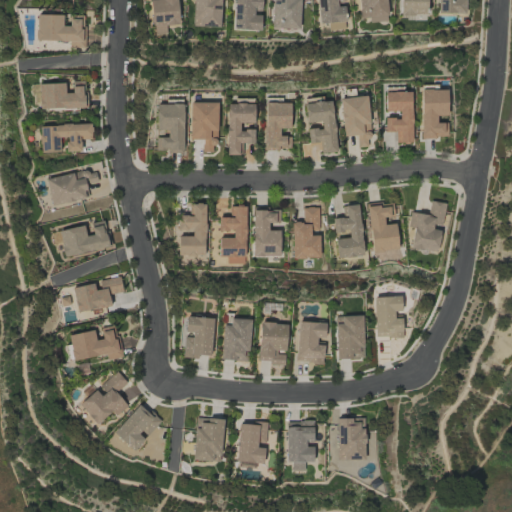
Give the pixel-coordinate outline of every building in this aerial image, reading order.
[(178,24),(176,0),(149,0),(152,34),(166,33),(166,25),(178,24)] [(192,0),(192,26),(219,26),(219,0),(192,0)] [(259,30),(259,0),(233,0),(232,29),(259,30)] [(271,0),(271,28),(299,28),(299,0),(271,0)] [(315,0),(317,24),(327,23),(328,30),(345,28),(343,4),(342,0),(315,0)] [(357,0),(358,18),(368,18),(368,22),(386,21),(384,0),(357,0)] [(399,0),(400,15),(426,15),(426,0),(399,0)] [(436,0),(437,12),(464,13),(464,0),(436,0)] [(83,48),(83,16),(68,16),(68,25),(61,25),(61,15),(35,14),(35,40),(68,41),(68,48),(83,48)] [(38,109),(85,107),(84,80),(71,81),(71,92),(63,92),(63,83),(35,84),(35,94),(38,94),(38,109)] [(445,115),(445,90),(419,89),(419,137),(445,138),(446,123),(435,122),(435,115),(445,115)] [(383,111),(397,111),(397,118),(383,118),(383,131),(395,131),(395,142),(410,142),(409,92),(382,92),(383,111)] [(337,98),(342,137),(355,135),(356,147),(370,145),(363,95),(337,98)] [(304,122),(319,121),(320,128),(306,129),(307,143),(318,142),(319,153),(335,151),(330,100),(302,103),(304,122)] [(188,138),(201,139),(201,152),(214,152),(215,102),(188,102),(188,138)] [(288,128),(288,102),(262,102),(262,149),(289,149),(289,136),(277,136),(277,128),(288,128)] [(154,104),(155,130),(166,129),(166,137),(154,137),(155,152),(182,151),(181,104),(154,104)] [(225,104),(225,155),(242,155),(242,143),(252,143),(252,130),(237,130),(237,123),(252,123),(252,104),(225,104)] [(59,151),(58,137),(65,137),(65,151),(80,151),(79,139),(90,139),(90,123),(38,125),(39,152),(59,151)] [(44,178),(50,206),(88,198),(82,170),(44,178)] [(409,211),(406,227),(412,227),(409,248),(435,252),(439,228),(440,228),(444,203),(428,200),(426,214),(409,211)] [(370,252),(397,249),(394,223),(383,224),(382,217),(393,216),(391,202),(366,204),(370,252)] [(177,236),(177,255),(203,255),(204,203),(191,203),(191,215),(177,215),(177,229),(191,229),(191,236),(177,236)] [(362,255),(357,204),(340,206),(341,217),(331,219),(332,232),(347,231),(347,237),(333,239),(336,258),(362,255)] [(244,206),(232,206),(231,217),(217,217),(217,230),(231,231),(231,238),(218,238),(217,256),(226,257),(225,263),(243,264),(244,206)] [(291,258),(319,258),(318,235),(310,235),(310,230),(317,230),(317,207),(300,207),(301,221),(290,222),(291,258)] [(251,209),(252,257),(278,256),(278,230),(267,230),(267,223),(279,222),(278,208),(251,209)] [(57,230),(63,256),(110,246),(104,220),(89,223),(92,234),(84,235),(82,225),(57,230)] [(71,287),(76,312),(109,305),(107,294),(122,291),(119,276),(95,281),(95,282),(71,287)] [(400,336),(400,318),(392,318),(392,311),(400,311),(399,296),(372,297),(373,337),(400,336)] [(333,323),(335,359),(362,358),(360,315),(340,316),(340,323),(333,323)] [(209,357),(210,318),(184,316),(183,334),(182,334),(181,356),(209,357)] [(220,324),(219,360),(246,361),(248,319),(228,318),(228,324),(220,324)] [(294,362),(320,363),(321,342),(322,342),(323,322),(296,321),(294,362)] [(284,352),(285,323),(258,322),(257,362),(282,363),(282,352),(284,352)] [(78,404),(96,424),(111,411),(115,416),(126,406),(114,393),(125,383),(115,371),(96,388),(78,404)] [(145,437),(159,422),(138,403),(112,432),(133,451),(145,437)] [(192,460),(219,461),(221,419),(194,417),(192,460)] [(335,418),(336,457),(343,456),(343,461),(373,460),(372,431),(362,431),(362,417),(335,418)] [(285,462),(290,462),(290,471),(303,471),(303,462),(312,462),(311,420),(284,421),(285,462)] [(238,422),(235,461),(262,463),(263,445),(264,445),(265,423),(238,422)]
